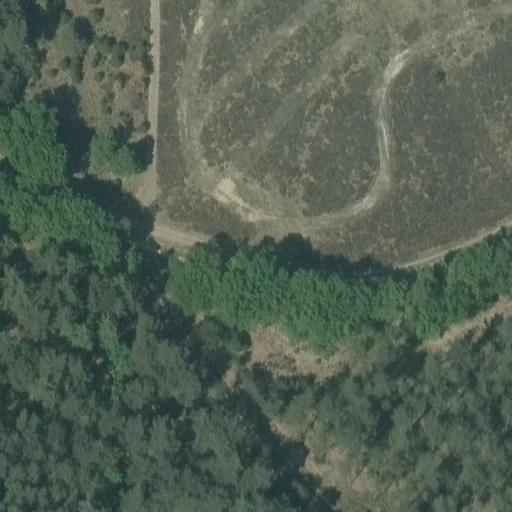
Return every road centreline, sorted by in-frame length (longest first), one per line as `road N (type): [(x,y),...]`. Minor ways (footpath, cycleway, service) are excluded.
road 1 (track): [(148,232),(282,269),(372,278),(511,231)]
road 2 (track): [(331,511),(211,389),(166,307),(147,250)]
road 3 (track): [(148,232),(151,0)]
road 4 (track): [(0,177),(148,232)]
